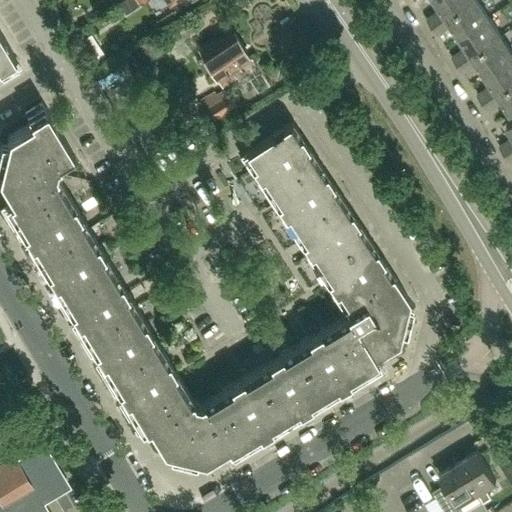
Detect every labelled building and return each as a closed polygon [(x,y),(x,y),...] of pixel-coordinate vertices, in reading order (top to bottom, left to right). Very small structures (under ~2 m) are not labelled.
[(135,0),(126,0),(119,5),(125,14),(138,5),(135,0)] [(436,0),(447,16),(471,0),(436,0)] [(460,35),(489,16),(478,0),(471,0),(447,16),(460,35)] [(427,18),(432,26),(442,19),(437,12),(427,18)] [(472,54),(501,35),(489,16),(460,35),(472,54)] [(432,26),(438,34),(447,27),(442,19),(432,26)] [(236,63),(249,55),(234,31),(214,45),(211,42),(200,49),(204,54),(197,59),(209,78),(216,74),(222,82),(233,75),(231,71),(238,67),(236,63)] [(0,68),(3,73),(19,63),(0,32),(0,68)] [(485,73),(511,55),(511,50),(501,35),(472,54),(485,73)] [(452,56),(458,64),(467,57),(462,49),(452,56)] [(498,92),(511,82),(511,55),(485,73),(498,92)] [(458,64),(463,72),(473,65),(467,57),(458,64)] [(511,112),(511,110),(511,82),(498,92),(511,112)] [(236,103),(225,86),(202,101),(213,118),(236,103)] [(198,111),(183,87),(167,97),(183,121),(198,111)] [(477,94),(483,102),(493,95),(487,87),(477,94)] [(483,102),(488,110),(498,103),(493,95),(483,102)] [(75,155),(43,103),(26,112),(32,121),(9,136),(0,171),(0,178),(13,200),(4,205),(13,221),(66,189),(56,172),(57,166),(75,155)] [(269,192),(317,160),(292,121),(243,153),(269,192)] [(500,146),(505,153),(511,148),(511,142),(510,139),(500,146)] [(294,230),(342,198),(317,160),(269,192),(294,230)] [(36,260),(90,228),(66,189),(13,221),(36,260)] [(319,268),(368,236),(342,198),(294,230),(319,268)] [(60,299),(113,267),(90,228),(36,260),(60,299)] [(345,307),(393,275),(368,236),(319,268),(345,307)] [(84,338),(137,306),(113,267),(60,299),(84,338)] [(345,307),(348,312),(334,321),(366,373),(381,364),(375,355),(399,341),(409,299),(393,275),(345,307)] [(107,377),(160,345),(137,306),(84,338),(107,377)] [(366,373),(334,321),(294,345),(326,397),(366,373)] [(131,416),(184,384),(160,345),(107,377),(131,416)] [(326,397),(294,345),(256,368),(288,421),(326,397)] [(288,421),(256,368),(217,392),(249,444),(288,421)] [(200,402),(194,401),(184,384),(131,416),(140,431),(150,426),(164,449),(205,459),(228,445),(233,454),(249,444),(217,392),(200,402)] [(511,447),(506,437),(490,447),(504,470),(511,464),(511,447)] [(48,511),(35,491),(62,475),(43,444),(16,460),(13,454),(0,461),(0,495),(7,507),(0,510),(0,511),(48,511)] [(497,480),(478,449),(458,461),(477,492),(484,502),(491,497),(485,487),(497,480)] [(477,492),(458,461),(439,473),(445,483),(433,490),(446,511),(451,511),(460,507),(458,503),(477,492)]
